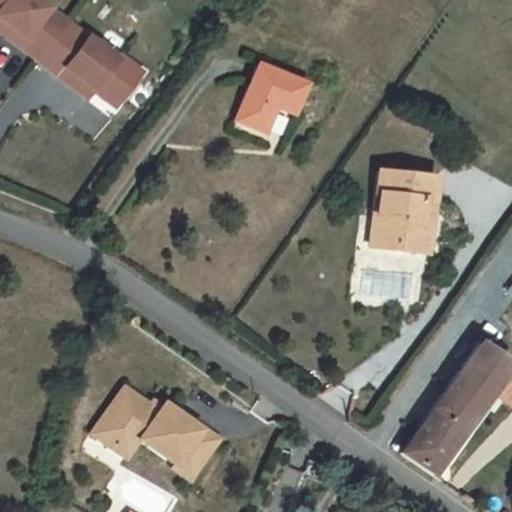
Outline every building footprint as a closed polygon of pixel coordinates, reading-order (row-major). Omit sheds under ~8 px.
[(35,0),(0,0),(0,21),(10,29),(4,36),(37,61),(66,22),(35,0)] [(10,29),(0,21),(0,33),(4,36),(10,29)] [(66,22),(37,61),(69,85),(75,78),(92,91),(98,83),(120,100),(141,73),(118,56),(115,60),(66,22)] [(305,85),(256,64),(233,121),(263,134),(274,107),(292,115),(305,85)] [(92,91),(75,78),(69,85),(86,99),(92,91)] [(98,83),(92,91),(114,107),(120,100),(98,83)] [(434,178),(376,171),(371,216),(380,217),(378,241),(396,243),(396,250),(419,253),(423,221),(418,220),(420,204),(431,206),(434,178)] [(431,206),(420,204),(418,220),(423,221),(419,253),(425,254),(431,206)] [(380,217),(371,216),(368,246),(396,250),(396,243),(378,241),(380,217)] [(511,367),(478,342),(399,453),(431,475),(448,452),(441,448),(459,422),(465,427),(491,390),(511,405),(511,367)] [(124,440),(133,446),(137,441),(173,466),(171,468),(188,481),(217,440),(200,428),(198,430),(161,404),(156,412),(122,388),(89,435),(108,448),(119,446),(124,440)] [(459,422),(441,448),(448,452),(465,427),(459,422)] [(119,446),(108,448),(124,459),(133,446),(124,440),(119,446)]
